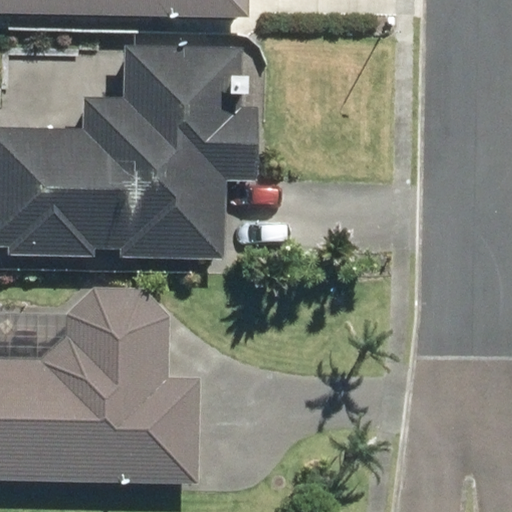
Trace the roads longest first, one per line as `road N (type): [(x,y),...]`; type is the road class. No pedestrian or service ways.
road 1 (residential): [(478,0),(473,364)]
road 2 (residential): [(442,511),(473,364)]
road 3 (residential): [(473,364),(503,511)]
